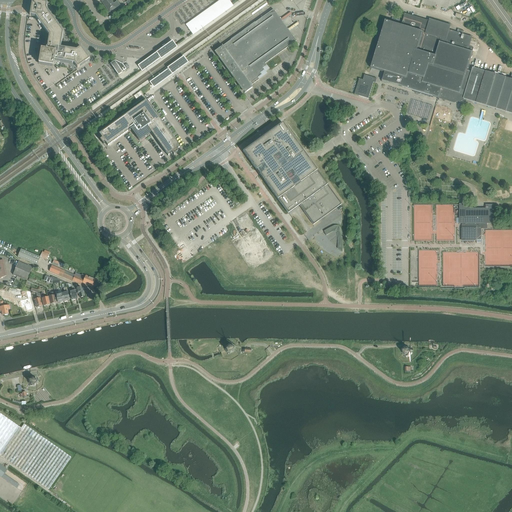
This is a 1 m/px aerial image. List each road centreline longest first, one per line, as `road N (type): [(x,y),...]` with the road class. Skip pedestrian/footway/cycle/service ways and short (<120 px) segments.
road 1 (secondary): [(130,217),(297,97),(314,71),(320,29)]
road 2 (secondary): [(320,29),(285,96),(126,210)]
road 3 (tertiary): [(109,207),(18,77),(6,40),(9,1)]
road 4 (secondary): [(0,336),(148,300),(155,278),(124,234)]
road 5 (track): [(226,509),(225,466),(145,379),(122,376),(100,397)]
road 6 (track): [(231,511),(90,433),(83,414),(100,397)]
road 7 (tertiary): [(0,65),(103,212)]
